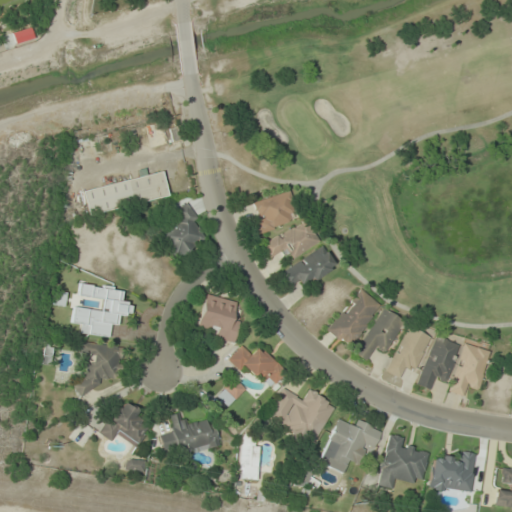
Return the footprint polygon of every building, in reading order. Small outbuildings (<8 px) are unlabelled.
[(167,197),(161,172),(80,190),(85,215),(167,197)] [(249,204),(259,233),(296,220),(287,191),(249,204)] [(172,211),(177,219),(156,234),(174,260),(206,237),(183,203),(172,211)] [(267,259),(285,250),(288,257),(317,244),(306,221),(260,242),(267,259)] [(278,274),(290,292),(332,263),(320,245),(278,274)] [(77,333),(108,337),(109,325),(118,326),(119,315),(129,316),(130,303),(121,301),(123,289),(74,282),(69,321),(79,323),(77,333)] [(348,347),(379,304),(357,288),(325,331),(348,347)] [(214,338),(233,342),(237,321),(230,320),(234,301),(203,294),(196,325),(216,330),(214,338)] [(383,354),(403,322),(381,307),(351,353),(365,362),(374,349),(383,354)] [(385,368),(399,375),(403,367),(411,371),(429,337),(407,326),(385,368)] [(414,385),(430,391),(436,374),(446,377),(457,344),(432,335),(414,385)] [(83,379),(76,378),(74,390),(96,393),(98,377),(116,380),(121,347),(79,341),(77,352),(86,354),(83,379)] [(448,392),(464,396),(466,389),(479,391),(488,350),(459,343),(448,392)] [(237,371),(243,366),(254,377),(260,371),(273,384),(285,373),(257,344),(249,352),(241,344),(225,359),(237,371)] [(243,389),(232,378),(214,396),(225,407),(243,389)] [(306,389),(301,399),(280,388),(264,417),(313,444),(334,405),(306,389)] [(98,433),(110,441),(117,431),(136,443),(150,423),(119,402),(98,433)] [(161,454),(217,444),(213,419),(181,424),(178,413),(169,415),(172,432),(158,434),(161,454)] [(323,465),(347,474),(358,443),(373,448),(380,429),(356,420),(354,426),(334,419),(324,446),(329,448),(323,465)] [(374,487),(391,490),(394,479),(420,484),(426,452),(401,447),(403,437),(385,434),(374,487)] [(239,478),(255,478),(255,445),(249,445),(249,436),(239,436),(239,478)] [(430,456),(427,490),(470,494),(473,453),(456,451),(455,459),(430,456)] [(123,469),(141,472),(143,462),(124,458),(123,469)] [(511,468),(499,467),(497,487),(494,486),(492,506),(511,508),(511,468)]
